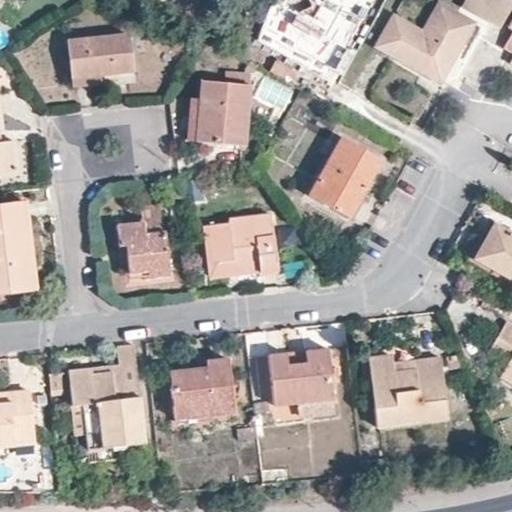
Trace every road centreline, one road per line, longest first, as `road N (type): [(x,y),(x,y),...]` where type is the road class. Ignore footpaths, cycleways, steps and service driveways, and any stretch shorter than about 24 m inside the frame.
road 1 (residential): [(459,158),(407,265),(364,298),(87,326)]
road 2 (residential): [(116,144),(68,148),(87,326)]
